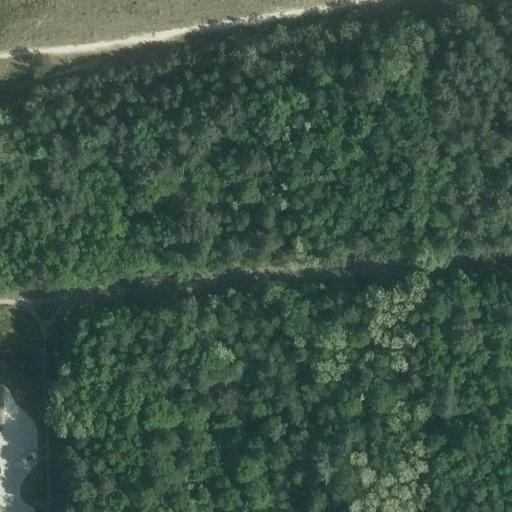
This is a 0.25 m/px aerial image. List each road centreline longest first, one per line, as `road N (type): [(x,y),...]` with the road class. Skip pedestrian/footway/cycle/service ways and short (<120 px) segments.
road 1 (unclassified): [(511,253),(53,303)]
road 2 (residential): [(53,303),(54,511)]
road 3 (track): [(115,49),(0,93)]
